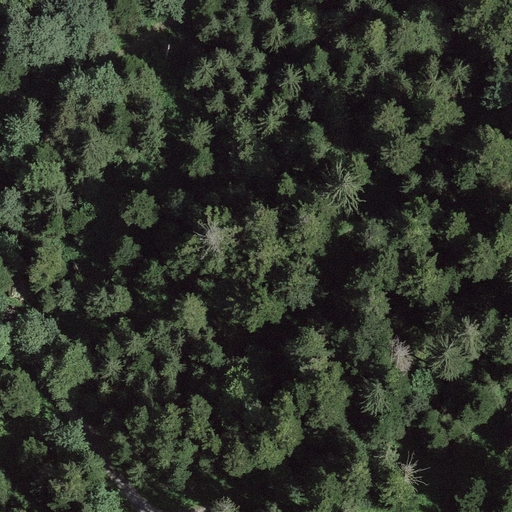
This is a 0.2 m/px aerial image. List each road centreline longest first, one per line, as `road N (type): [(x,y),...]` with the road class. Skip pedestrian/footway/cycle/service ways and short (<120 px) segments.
road 1 (track): [(0,299),(139,511)]
road 2 (track): [(195,0),(90,78),(0,104)]
